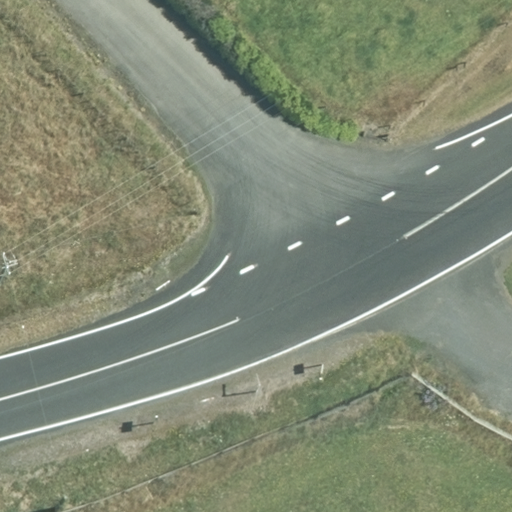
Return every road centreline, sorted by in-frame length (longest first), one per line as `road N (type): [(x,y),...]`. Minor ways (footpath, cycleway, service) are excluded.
road 1 (unclassified): [(0,397),(244,317),(366,259)]
road 2 (unclassified): [(114,0),(366,259)]
road 3 (unclassified): [(366,259),(511,165)]
